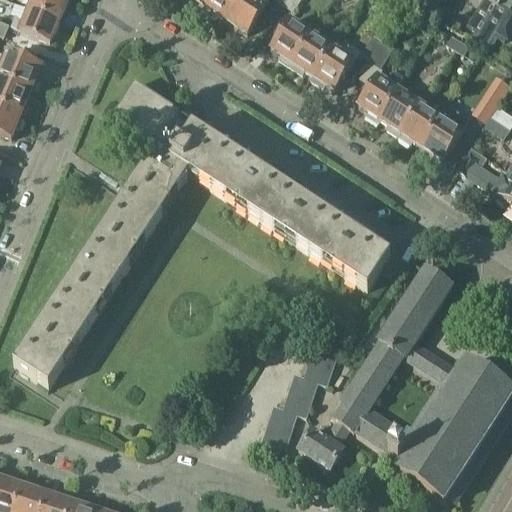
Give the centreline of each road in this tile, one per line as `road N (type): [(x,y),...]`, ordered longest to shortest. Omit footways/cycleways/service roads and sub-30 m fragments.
road 1 (residential): [(511,259),(114,0)]
road 2 (residential): [(0,283),(114,0)]
road 3 (residential): [(177,496),(0,436)]
road 4 (residential): [(324,511),(226,480),(189,484),(177,496)]
